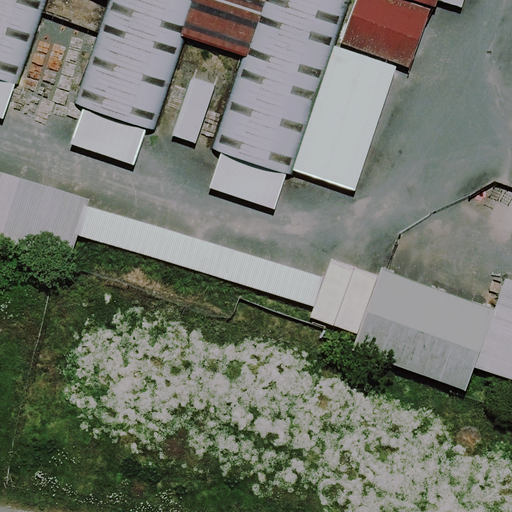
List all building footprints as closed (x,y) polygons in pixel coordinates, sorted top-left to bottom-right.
[(49,0),(0,0),(0,78),(20,86),(49,0)] [(199,0),(111,0),(78,101),(158,128),(189,34),(199,0)] [(268,0),(199,0),(189,34),(250,55),(268,0)] [(355,0),(268,0),(250,55),(218,150),(296,176),(355,0)] [(85,221),(92,200),(1,170),(0,172),(0,241),(71,265),(85,221)] [(205,301),(217,264),(85,221),(71,265),(203,308),(205,301)] [(380,272),(381,269),(352,259),(350,265),(230,226),(217,264),(205,301),(239,312),(242,302),(326,329),(322,342),(354,352),(380,272)] [(465,253),(451,285),(492,304),(507,272),(465,253)] [(477,369),(497,310),(380,272),(354,352),(470,390),(477,369)] [(497,310),(477,369),(511,379),(511,280),(507,279),(497,310)]
